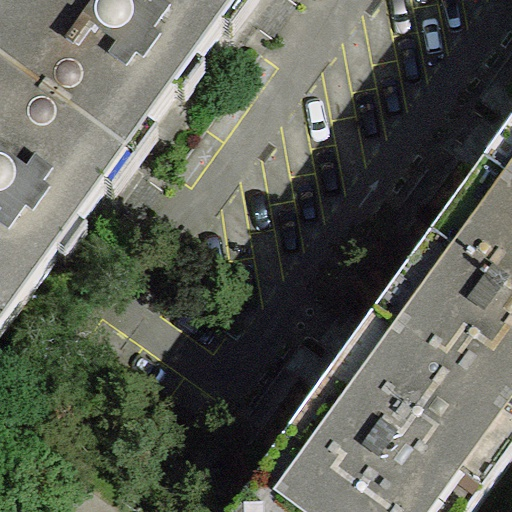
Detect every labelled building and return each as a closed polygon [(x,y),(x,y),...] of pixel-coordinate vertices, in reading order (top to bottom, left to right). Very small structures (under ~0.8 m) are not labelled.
[(15,0),(0,21),(0,76),(127,168),(247,5),(239,0),(15,0)] [(0,339),(3,341),(29,304),(127,168),(0,76),(0,339)] [(511,145),(487,179),(511,196),(511,145)] [(511,424),(511,196),(487,179),(379,328),(511,424)] [(479,511),(511,467),(511,424),(379,328),(273,472),(243,511),(479,511)]
